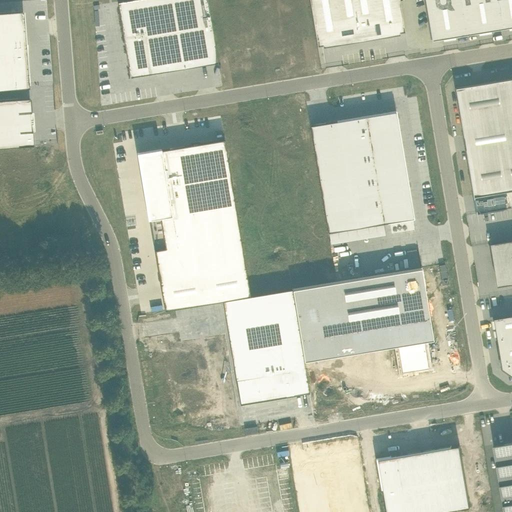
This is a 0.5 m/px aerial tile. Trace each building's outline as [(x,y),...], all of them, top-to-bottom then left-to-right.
[(127,0),(117,2),(126,54),(129,74),(130,77),(218,62),(207,0),(127,0)] [(399,0),(309,0),(317,46),(404,31),(399,0)] [(511,0),(424,0),(432,40),(511,26),(511,0)] [(20,11),(0,12),(0,89),(29,88),(29,84),(30,84),(30,83),(29,83),(27,58),(26,47),(22,47),(20,11)] [(511,189),(511,78),(455,88),(473,198),(474,198),(473,196),(511,189)] [(17,98),(0,99),(0,147),(32,145),(34,145),(34,144),(32,144),(31,132),(33,132),(33,131),(30,131),(30,122),(30,121),(29,112),(30,112),(30,111),(29,98),(17,99),(17,98)] [(395,111),(310,125),(328,232),(413,218),(395,111)] [(224,139),(139,153),(165,310),(250,295),(224,139)] [(511,239),(490,243),(491,245),(503,243),(505,256),(495,257),(497,270),(495,270),(495,272),(498,272),(499,283),(497,283),(497,285),(511,282),(511,239)] [(422,268),(293,289),(305,361),(321,359),(317,337),(395,324),(403,373),(415,371),(414,368),(429,366),(421,320),(430,318),(422,268)] [(291,289),(222,300),(239,403),(285,396),(308,392),(305,369),(291,289)] [(511,314),(492,318),(501,368),(511,375),(511,314)] [(511,511),(511,441),(494,444),(504,511),(511,511)] [(390,457),(376,459),(380,480),(379,480),(379,481),(380,481),(381,487),(380,488),(381,488),(385,511),(438,511),(470,507),(460,445),(451,446),(451,445),(451,446),(390,456),(390,455),(389,456),(390,457)] [(369,511),(361,464),(309,472),(315,511),(369,511)]
